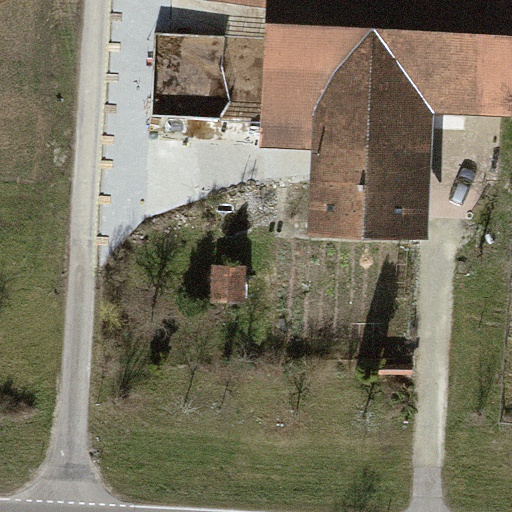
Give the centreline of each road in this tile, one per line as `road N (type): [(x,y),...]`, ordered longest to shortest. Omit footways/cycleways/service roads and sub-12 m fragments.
road 1 (track): [(96,0),(65,511)]
road 2 (track): [(425,511),(446,166)]
